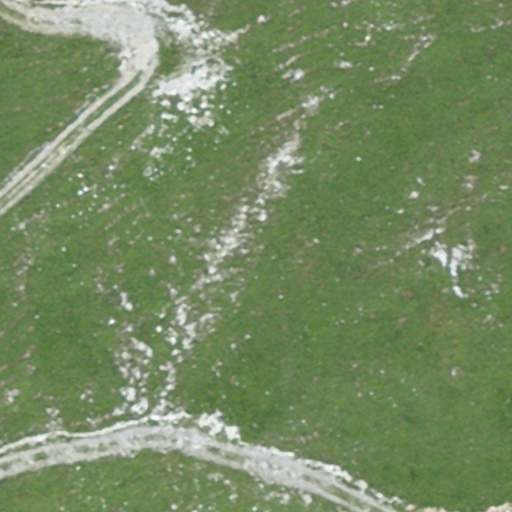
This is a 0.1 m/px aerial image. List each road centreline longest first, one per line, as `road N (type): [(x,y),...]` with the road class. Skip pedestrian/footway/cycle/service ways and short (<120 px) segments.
road 1 (track): [(0,452),(151,425),(283,465),(379,511)]
road 2 (track): [(0,4),(61,21),(129,19),(143,52),(137,73),(0,202)]
